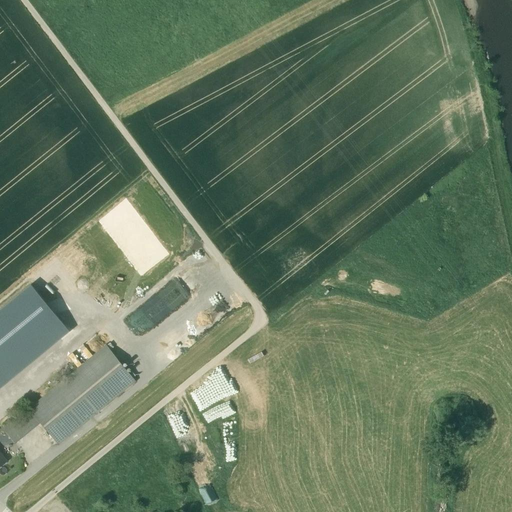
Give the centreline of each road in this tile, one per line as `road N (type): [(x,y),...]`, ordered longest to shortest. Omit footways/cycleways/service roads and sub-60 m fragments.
road 1 (track): [(22,0),(264,319),(32,511)]
road 2 (track): [(454,0),(511,235)]
